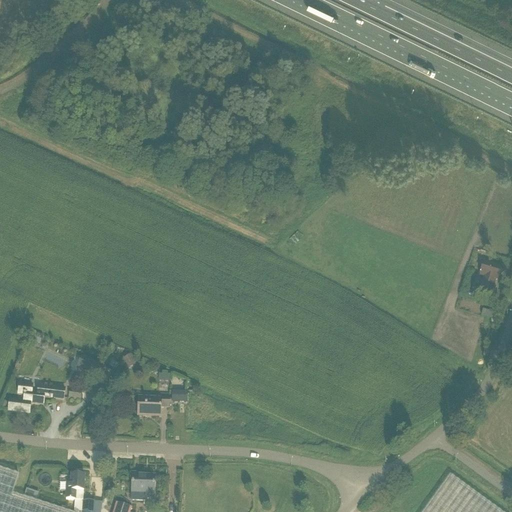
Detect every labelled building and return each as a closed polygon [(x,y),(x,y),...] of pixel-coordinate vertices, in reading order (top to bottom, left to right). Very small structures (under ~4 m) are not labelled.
[(480,291),(491,294),(495,280),(497,281),(501,268),(484,263),(480,277),(484,278),(480,291)] [(44,337),(32,332),(28,342),(40,346),(44,337)] [(135,362),(131,356),(124,360),(127,366),(135,362)] [(86,361),(80,373),(101,383),(107,371),(86,361)] [(159,390),(170,390),(170,375),(159,375),(159,390)] [(10,401),(9,412),(30,414),(31,404),(44,406),(44,399),(64,401),(65,390),(55,389),(56,386),(39,384),(38,394),(32,393),(33,386),(20,384),(18,395),(25,396),(24,403),(10,401)] [(188,405),(189,394),(184,394),(180,393),(173,393),(173,404),(188,405)] [(161,408),(169,408),(170,396),(161,396),(161,400),(139,399),(138,417),(146,418),(146,416),(160,417),(161,408)] [(67,511),(13,494),(19,476),(0,469),(0,511),(67,511)] [(83,502),(85,477),(72,476),(71,485),(67,484),(66,501),(75,501),(74,511),(81,511),(82,502),(83,502)] [(133,476),(132,495),(132,501),(144,501),(144,495),(154,496),(155,477),(133,476)] [(498,511),(496,510),(449,476),(423,511),(498,511)] [(94,511),(95,502),(83,502),(82,502),(81,511),(94,511)]
